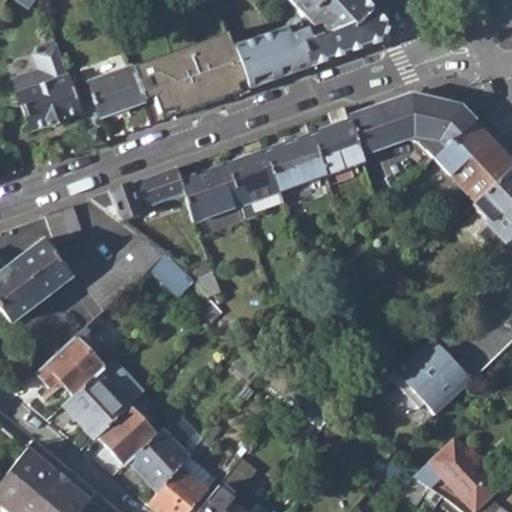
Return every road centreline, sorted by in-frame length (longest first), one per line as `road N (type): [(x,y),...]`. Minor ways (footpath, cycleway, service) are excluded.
road 1 (residential): [(437,54),(0,208)]
road 2 (residential): [(127,511),(0,404)]
